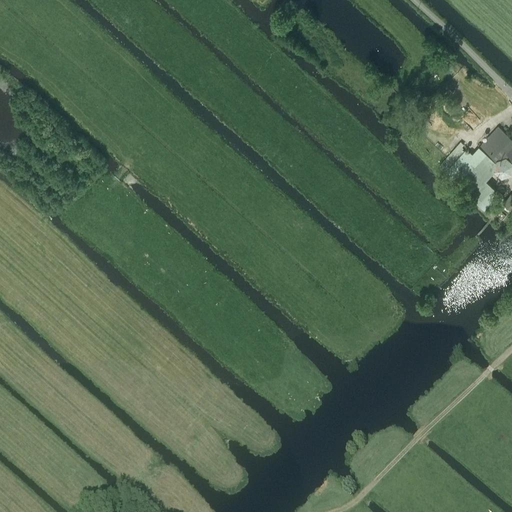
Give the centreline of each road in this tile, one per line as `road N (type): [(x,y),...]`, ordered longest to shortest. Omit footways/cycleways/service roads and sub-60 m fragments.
road 1 (track): [(330,511),(511,348)]
road 2 (tertiary): [(511,94),(413,0)]
